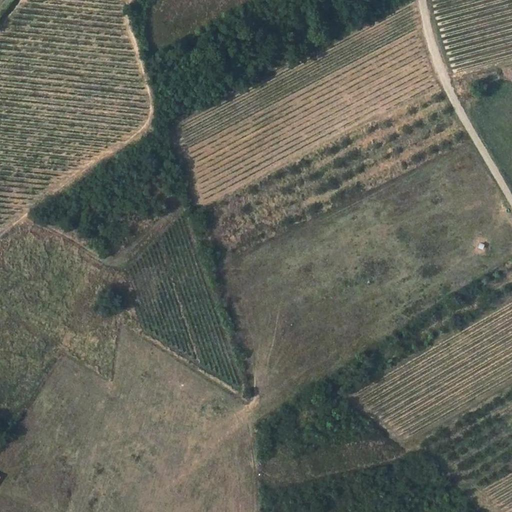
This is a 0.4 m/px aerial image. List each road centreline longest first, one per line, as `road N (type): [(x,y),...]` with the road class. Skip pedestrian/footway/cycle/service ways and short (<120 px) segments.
road 1 (residential): [(511,203),(444,81),(421,0)]
road 2 (track): [(0,237),(27,219),(103,261),(118,258),(168,210)]
